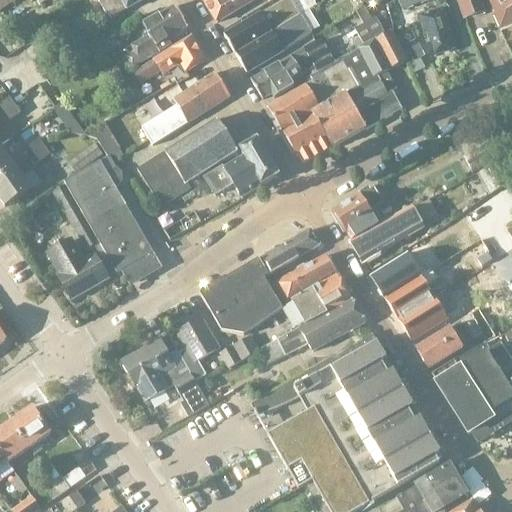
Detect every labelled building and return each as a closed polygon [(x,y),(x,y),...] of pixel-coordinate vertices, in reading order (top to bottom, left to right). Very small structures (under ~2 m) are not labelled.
[(145,0),(103,0),(97,4),(104,16),(105,15),(109,21),(145,0)] [(257,0),(200,0),(215,25),(257,0)] [(282,0),(222,37),(234,56),(299,16),(289,0),(282,0)] [(400,12),(421,3),(420,0),(393,0),(384,4),(401,46),(413,41),(400,12)] [(479,0),(454,0),(463,21),(485,13),(479,0)] [(511,0),(485,0),(489,7),(493,5),(496,11),(494,16),(500,30),(511,24),(511,0)] [(140,66),(139,65),(158,54),(170,47),(167,41),(185,30),(173,8),(141,27),(147,38),(124,52),(127,56),(123,58),(131,71),(140,66)] [(417,16),(423,37),(427,36),(433,55),(454,49),(443,8),(417,16)] [(299,16),(234,56),(245,74),(310,34),(299,16)] [(354,32),(363,48),(374,42),(384,36),(376,20),(354,32)] [(390,34),(374,42),(358,51),(359,52),(310,79),(313,84),(306,88),(319,110),(320,113),(282,135),(294,156),(296,155),(302,165),(331,149),(364,130),(365,132),(402,112),(392,93),(386,96),(377,78),(406,62),(390,34)] [(133,74),(140,86),(159,74),(160,76),(178,65),(184,73),(204,61),(190,38),(133,74)] [(273,100),(320,72),(310,55),(318,50),(315,44),(249,82),(261,101),(270,95),(273,100)] [(402,52),(408,64),(423,57),(418,45),(402,52)] [(175,109),(140,130),(151,147),(157,144),(228,100),(213,76),(171,102),(175,109)] [(35,86),(16,101),(24,111),(43,97),(35,86)] [(280,132),(319,110),(306,88),(305,86),(266,109),(280,132)] [(0,104),(0,118),(14,108),(8,99),(0,104)] [(0,118),(0,122),(3,126),(19,115),(14,108),(0,118)] [(216,121),(151,162),(136,172),(160,209),(175,200),(189,191),(185,185),(236,154),(230,145),(236,141),(226,126),(221,129),(216,121)] [(499,138),(464,159),(472,173),(495,160),(498,165),(511,158),(499,138)] [(21,152),(27,161),(44,149),(37,140),(21,152)] [(237,152),(241,158),(203,182),(214,199),(232,187),(239,199),(276,177),(255,141),(237,152)] [(94,146),(67,165),(74,176),(101,157),(94,146)] [(27,161),(33,168),(49,156),(44,149),(27,161)] [(0,179),(14,170),(0,150),(0,179)] [(98,164),(63,185),(64,187),(98,245),(113,271),(115,275),(151,255),(112,188),(116,190),(119,187),(117,173),(114,170),(105,176),(98,164)] [(497,164),(476,176),(487,196),(508,185),(497,164)] [(0,205),(3,210),(29,191),(14,170),(0,179),(0,205)] [(85,252),(98,245),(64,187),(51,195),(73,231),(85,252)] [(338,223),(336,224),(342,235),(345,233),(350,242),(381,224),(373,211),(382,206),(373,190),(370,192),(368,189),(347,201),(348,203),(332,213),(338,223)] [(349,245),(360,265),(365,262),(366,265),(379,258),(377,255),(399,243),(398,240),(420,229),(410,211),(389,223),(388,222),(349,245)] [(242,338),(272,320),(282,314),(262,281),(317,247),(308,233),(199,299),(221,335),(242,338)] [(92,257),(84,262),(71,240),(45,255),(58,277),(56,279),(70,303),(106,282),(92,257)] [(410,254),(369,279),(383,302),(424,276),(423,275),(410,254)] [(490,262),(486,255),(476,261),(480,269),(490,262)] [(295,273),(272,286),(295,325),(301,321),(305,327),(319,321),(350,302),(323,257),(305,268),(301,267),(296,270),(295,273)] [(424,276),(383,302),(396,322),(432,299),(425,288),(435,282),(429,271),(423,275),(424,276)] [(432,299),(396,322),(410,344),(446,321),(432,299)] [(305,327),(257,353),(266,368),(307,347),(311,354),(363,324),(350,302),(319,321),(305,327)] [(183,315),(172,322),(175,328),(172,330),(173,332),(185,351),(177,356),(188,373),(187,374),(193,384),(194,384),(205,377),(197,364),(218,351),(197,316),(187,322),(183,315)] [(462,329),(469,343),(481,337),(474,323),(462,329)] [(511,347),(511,325),(502,340),(511,347)] [(449,329),(439,335),(415,350),(427,371),(462,350),(449,329)] [(260,407),(253,412),(256,418),(267,415),(284,408),(300,400),(301,401),(382,355),(372,337),(338,357),(337,355),(257,403),(260,407)] [(249,339),(219,356),(227,371),(257,353),(249,339)] [(197,391),(187,374),(179,378),(156,340),(146,347),(147,350),(120,366),(134,391),(135,390),(144,406),(167,392),(167,391),(173,388),(182,405),(179,406),(187,420),(207,409),(197,391)] [(453,362),(432,375),(438,385),(436,385),(467,436),(468,435),(511,408),(511,370),(497,347),(489,353),(485,346),(453,362)] [(392,373),(382,355),(301,401),(308,413),(267,437),(270,442),(392,373)] [(270,442),(280,460),(403,391),(392,373),(270,442)] [(280,460),(290,478),(413,409),(403,391),(280,460)] [(312,483),(314,488),(423,427),(413,409),(290,478),(298,491),(312,483)] [(41,451),(37,445),(48,437),(30,411),(9,426),(27,452),(28,451),(32,458),(41,451)] [(486,432),(499,448),(511,437),(499,421),(486,432)] [(9,426),(0,432),(0,457),(6,467),(27,452),(9,426)] [(314,488),(325,506),(433,445),(423,427),(314,488)] [(440,456),(433,445),(325,506),(327,511),(357,511),(439,466),(435,459),(440,456)] [(438,511),(439,511),(438,511),(449,511),(465,502),(463,497),(466,495),(447,467),(395,501),(402,511),(438,511)] [(78,469),(61,481),(59,478),(50,485),(59,498),(68,491),(85,479),(78,469)] [(52,503),(59,498),(50,485),(43,490),(52,503)] [(76,493),(66,499),(74,511),(75,511),(85,506),(76,493)] [(307,496),(295,502),(300,511),(306,511),(314,508),(307,496)] [(17,507),(10,511),(38,511),(39,511),(33,503),(30,498),(17,507)] [(372,506),(374,511),(396,511),(390,498),(372,506)] [(64,511),(74,511),(66,499),(59,504),(64,511)] [(476,511),(471,503),(456,511),(476,511)]
